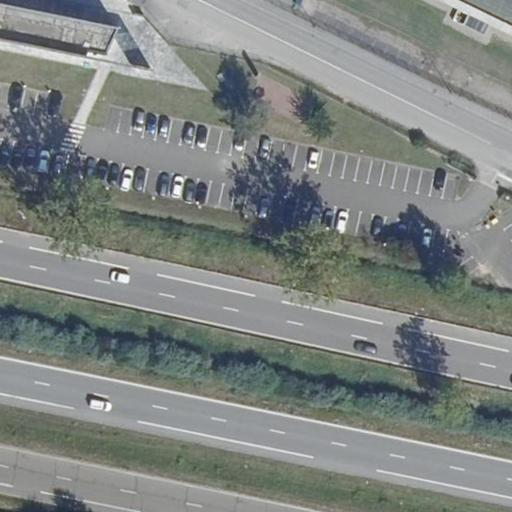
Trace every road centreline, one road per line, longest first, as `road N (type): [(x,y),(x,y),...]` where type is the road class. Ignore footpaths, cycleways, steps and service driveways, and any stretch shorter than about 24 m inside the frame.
road 1 (trunk): [(511,371),(0,260)]
road 2 (trunk): [(0,377),(511,480)]
road 3 (tertiary): [(511,155),(199,0)]
road 4 (trunk): [(0,464),(233,511)]
